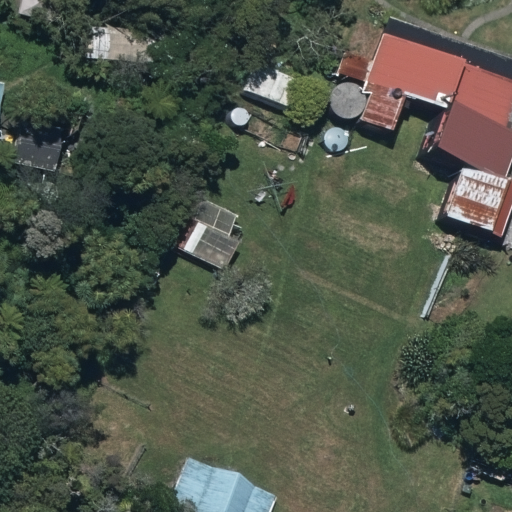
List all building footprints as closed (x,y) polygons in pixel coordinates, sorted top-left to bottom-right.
[(511,80),(511,71),(379,25),(350,104),(357,107),(347,134),(377,144),(389,108),(425,120),(409,164),(450,180),(434,227),(475,242),(509,145),(491,139),(511,80)] [(72,70),(150,74),(152,45),(73,41),(72,70)] [(352,91),(360,69),(336,59),(327,80),(352,91)] [(234,93),(279,115),(291,90),(245,68),(234,93)] [(170,218),(154,249),(217,278),(230,249),(220,244),(230,223),(192,205),(182,224),(170,218)] [(157,511),(266,511),(270,504),(178,462),(157,511)]
